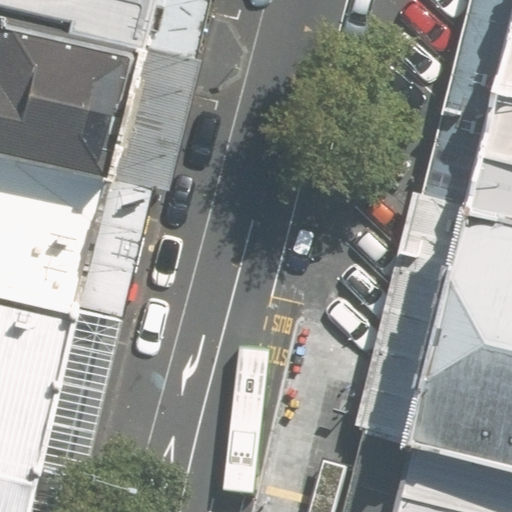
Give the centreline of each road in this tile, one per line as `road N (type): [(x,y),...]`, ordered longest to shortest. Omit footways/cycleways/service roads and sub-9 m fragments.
road 1 (secondary): [(304,0),(212,373)]
road 2 (secondary): [(212,373),(170,461),(157,511)]
road 3 (secondary): [(212,373),(209,511)]
